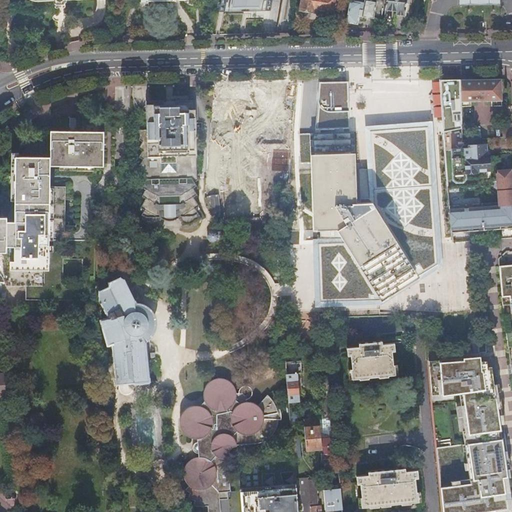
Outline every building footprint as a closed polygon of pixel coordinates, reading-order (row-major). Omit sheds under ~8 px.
[(271,0),(231,0),(229,13),(269,12),(271,0)] [(300,0),(299,8),(311,10),(312,7),(332,10),(333,0),(300,0)] [(348,0),(343,31),(356,31),(360,14),(373,17),(373,16),(384,18),(384,15),(385,8),(386,0),(348,0)] [(386,0),(385,8),(396,9),(396,13),(405,14),(406,0),(386,0)] [(384,15),(384,18),(383,31),(392,30),(394,16),(384,15)] [(460,79),(440,80),(443,132),(461,128),(461,106),(461,100),(460,84),(460,79)] [(460,84),(461,100),(461,106),(470,106),(470,101),(501,100),(501,79),(460,79),(460,84)] [(348,111),(348,81),(319,82),(318,99),(318,103),(320,107),(323,109),(327,111),(348,111)] [(253,84),(248,84),(248,115),(266,115),(266,83),(253,84)] [(266,83),(266,115),(266,119),(283,120),(283,114),(285,114),(285,83),(266,83)] [(226,84),(215,85),(212,119),(225,120),(226,84)] [(126,87),(115,87),(115,108),(126,108),(126,87)] [(143,175),(140,180),(144,181),(143,183),(140,188),(144,190),(143,192),(141,197),(144,199),(143,201),(141,206),(145,208),(144,210),(138,220),(150,227),(159,227),(159,225),(159,224),(160,222),(160,220),(162,219),(164,220),(166,220),(169,221),(171,221),(174,220),(175,219),(177,219),(177,218),(179,220),(180,221),(180,223),(181,225),(181,226),(190,226),(201,218),(195,208),(194,206),(198,204),(195,200),(194,198),(197,195),(194,191),(193,189),(197,187),(194,182),(193,180),(197,178),(196,169),(193,169),(193,165),(193,160),(196,160),(196,145),(192,139),(196,136),(195,128),(195,123),(195,101),(189,101),(176,101),(176,105),(163,106),(163,101),(147,102),(147,130),(139,130),(139,138),(143,139),(142,141),(139,146),(143,148),(142,150),(140,155),(144,157),(143,159),(140,164),(140,171),(144,173),(143,175)] [(511,123),(502,124),(503,137),(511,136),(511,123)] [(371,170),(366,170),(366,199),(372,210),(379,220),(414,279),(438,264),(437,244),(428,127),(370,132),(371,170)] [(320,129),(320,133),(313,132),(314,230),(318,230),(339,230),(345,241),(383,298),(414,279),(379,220),(372,210),(366,199),(366,170),(357,170),(357,203),(349,203),(348,132),(344,133),(344,130),(340,131),(340,133),(334,133),(334,129),(320,129)] [(0,274),(2,278),(4,282),(6,286),(25,287),(25,298),(89,299),(89,277),(94,277),(95,172),(104,172),(104,136),(52,136),(51,162),(16,161),(15,181),(1,181),(1,184),(1,188),(0,190),(0,274)] [(456,182),(463,182),(465,179),(465,173),(476,172),(476,171),(488,170),(488,156),(487,156),(486,147),(484,145),(469,146),(469,145),(456,146),(456,149),(451,149),(452,158),(451,158),(453,180),(456,182)] [(212,163),(209,163),(206,196),(210,195),(218,195),(219,195),(219,194),(219,193),(222,193),(223,180),(221,180),(221,178),(220,178),(221,172),(219,172),(219,167),(212,167),(212,163)] [(510,228),(511,226),(511,183),(511,168),(496,170),(496,173),(495,173),(497,202),(449,205),(451,232),(510,228)] [(269,202),(273,201),(271,182),(260,185),(234,191),(232,192),(236,208),(249,204),(253,206),(260,204),(262,201),(268,199),(269,202)] [(218,195),(210,195),(211,203),(217,223),(220,223),(220,221),(218,195)] [(220,221),(220,223),(221,231),(221,236),(236,234),(235,220),(220,221)] [(221,236),(221,231),(216,231),(213,230),(208,231),(207,235),(208,239),(209,241),(215,242),(217,239),(221,238),(221,236)] [(345,241),(339,230),(318,230),(318,244),(316,244),(320,302),(380,301),(383,298),(345,241)] [(511,264),(499,265),(502,305),(509,304),(509,309),(511,308),(511,264)] [(117,384),(123,384),(125,383),(128,383),(134,382),(135,384),(150,382),(146,344),(149,342),(152,339),(154,336),(155,333),(156,330),(157,326),(157,322),(156,319),(155,315),(153,312),(151,309),(149,306),(146,304),(143,302),(139,301),(136,300),(132,300),(124,279),(121,278),(109,283),(108,287),(100,291),(99,299),(108,318),(101,320),(107,346),(113,344),(117,384)] [(336,349),(334,329),(324,330),(326,353),(333,352),(336,349)] [(358,346),(346,347),(347,356),(350,355),(352,375),(394,370),(392,351),(395,351),(394,342),(382,343),(381,340),(358,343),(358,346)] [(491,365),(480,367),(479,357),(429,360),(432,393),(459,391),(465,429),(462,430),(470,483),(440,487),(442,511),(502,511),(502,508),(511,506),(507,476),(509,475),(508,468),(506,468),(504,457),(506,457),(505,450),(503,451),(503,449),(501,450),(498,430),(500,429),(496,399),(498,399),(497,392),(495,392),(491,365)] [(290,370),(287,370),(289,401),(299,400),(298,373),(290,373),(290,370)] [(220,511),(220,500),(219,493),(227,492),(231,492),(228,456),(228,452),(230,448),(233,445),(237,445),(237,443),(258,442),(262,440),(266,438),(270,436),(273,433),(275,429),(277,425),(279,421),(279,416),(279,414),(279,412),(278,407),(277,403),(275,400),(272,396),(269,393),(260,403),(256,401),(254,400),(249,400),(247,400),(246,400),(243,401),(241,402),(237,398),(237,397),(237,396),(237,393),(237,392),(237,388),(236,386),(235,384),(232,381),(229,378),(226,377),(223,376),(219,376),(215,377),(212,378),(209,380),(208,382),(206,385),(204,388),(204,392),(204,395),(205,399),(200,404),(197,404),(194,404),(191,404),(189,406),(186,407),(184,409),(182,411),(181,414),(180,417),(179,419),(179,422),(180,425),(181,428),(182,430),(184,433),(186,434),(189,436),(192,437),(195,437),(198,438),(198,442),(197,442),(195,443),(194,444),(193,445),(193,447),(193,449),(194,450),(196,451),(197,452),(199,452),(199,456),(196,456),(193,457),(191,459),(188,461),(186,463),(185,466),(184,469),(184,472),(184,475),(184,478),(185,481),(187,483),(189,485),(186,489),(190,492),(188,497),(194,500),(193,505),(200,506),(207,506),(207,511),(220,511)] [(6,398),(7,402),(17,400),(15,388),(5,390),(6,398)] [(247,391),(237,392),(237,393),(237,396),(237,397),(237,398),(241,402),(243,401),(246,400),(247,400),(247,391)] [(290,411),(291,426),(298,426),(298,411),(290,411)] [(321,448),(318,417),(305,418),(305,425),(304,425),(306,449),(321,448)] [(299,436),(291,436),(292,450),(294,471),(294,478),(303,477),(299,436)] [(144,451),(144,452),(144,454),(145,455),(146,456),(148,456),(149,456),(151,455),(152,454),(152,452),(152,451),(152,450),(151,448),(149,448),(148,447),(146,448),(145,448),(144,450),(144,451)] [(294,471),(292,450),(238,455),(242,511),(296,511),(296,497),(295,485),(259,488),(258,473),(294,471)] [(371,474),(358,476),(359,484),(362,484),(364,504),(418,498),(416,478),(419,478),(418,469),(406,470),(405,468),(370,471),(371,474)] [(307,477),(303,477),(294,478),(295,485),(296,497),(304,496),(309,496),(307,480),(307,477)] [(310,511),(320,511),(319,504),(317,504),(315,479),(307,480),(309,496),(310,511)] [(342,508),(340,487),(323,489),(326,510),(342,508)]
